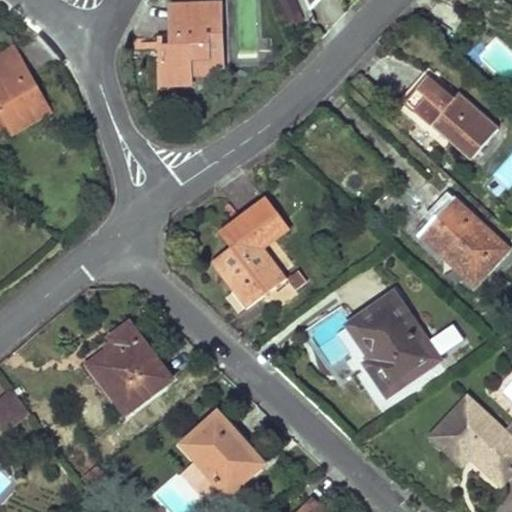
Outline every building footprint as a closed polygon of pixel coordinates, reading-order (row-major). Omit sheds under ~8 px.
[(305,0),(311,12),(321,0),(305,0)] [(214,5),(177,6),(178,24),(171,24),(171,37),(153,37),(153,41),(159,42),(159,50),(160,70),(166,69),(166,86),(191,85),(190,75),(189,68),(209,68),(208,59),(223,58),(221,22),(215,22),(214,5)] [(16,49),(0,58),(0,77),(6,89),(30,75),(16,49)] [(223,58),(208,59),(209,68),(224,67),(223,58)] [(51,112),(30,75),(6,89),(0,77),(0,127),(8,123),(21,116),(27,125),(51,112)] [(430,78),(418,92),(427,101),(415,114),(432,129),(434,129),(472,163),(500,130),(460,95),(455,100),(430,78)] [(418,92),(406,106),(415,114),(427,101),(418,92)] [(21,116),(8,123),(13,133),(27,125),(21,116)] [(447,196),(427,218),(434,225),(421,236),(444,258),(448,254),(479,282),(506,251),(447,196)] [(269,200),(221,234),(233,250),(213,264),(247,310),(279,287),(286,298),(308,283),(300,272),(288,280),(265,249),(259,240),(285,220),(269,200)] [(285,220),(259,240),(265,249),(292,229),(285,220)] [(349,320),(334,331),(349,353),(362,344),(374,362),(368,367),(388,396),(440,361),(393,294),(350,323),(349,320)] [(132,327),(113,340),(118,348),(92,368),(126,417),(174,383),(156,359),(132,327)] [(15,394),(0,405),(0,435),(2,438),(30,414),(15,394)] [(511,450),(460,401),(423,440),(453,468),(461,459),(464,455),(472,463),(469,466),(493,489),(511,470),(511,450)] [(220,415),(184,447),(230,498),(265,467),(220,415)] [(464,455),(461,459),(469,466),(472,463),(464,455)] [(323,511),(311,501),(300,511),(323,511)]
